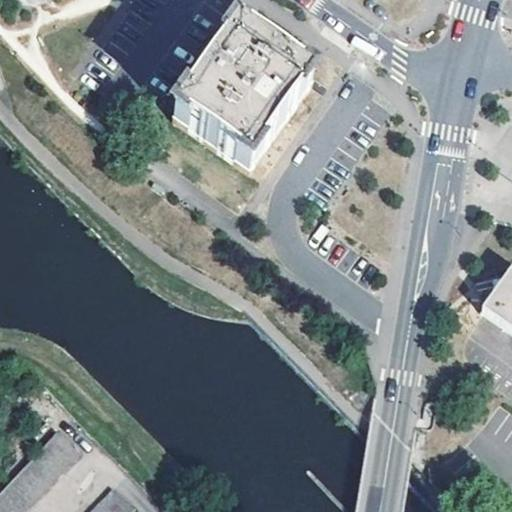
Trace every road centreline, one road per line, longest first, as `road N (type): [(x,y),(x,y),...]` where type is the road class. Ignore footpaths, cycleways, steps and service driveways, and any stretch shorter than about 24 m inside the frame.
road 1 (tertiary): [(460,69),(379,511)]
road 2 (residential): [(311,0),(398,61),(460,69)]
